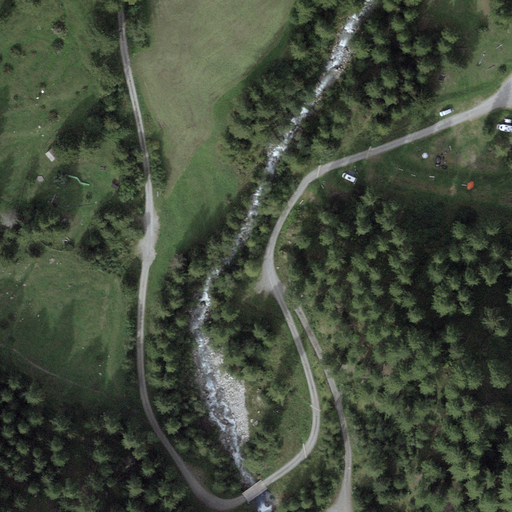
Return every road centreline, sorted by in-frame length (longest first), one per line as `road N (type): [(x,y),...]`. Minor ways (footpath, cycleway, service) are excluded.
road 1 (track): [(229,511),(275,473),(298,440),(308,405),(285,243),(313,174),(511,93)]
road 2 (track): [(116,0),(154,228),(139,344),(143,405),(182,468),(224,511)]
